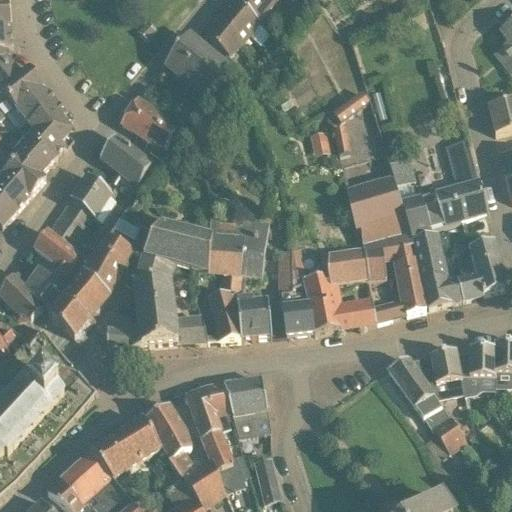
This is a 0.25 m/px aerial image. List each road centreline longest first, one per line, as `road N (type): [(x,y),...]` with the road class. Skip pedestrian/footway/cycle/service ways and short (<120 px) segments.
road 1 (unclassified): [(507,0),(467,32),(456,60),(496,219),(511,251)]
road 2 (unclassified): [(299,362),(511,319)]
road 3 (residential): [(100,134),(211,0)]
road 4 (unclassified): [(134,404),(185,376),(299,362)]
road 5 (residential): [(0,274),(100,134)]
road 6 (residential): [(15,511),(134,404)]
road 7 (unclassified): [(306,511),(288,460),(305,400),(299,362)]
road 8 (residential): [(100,134),(38,40),(33,0)]
